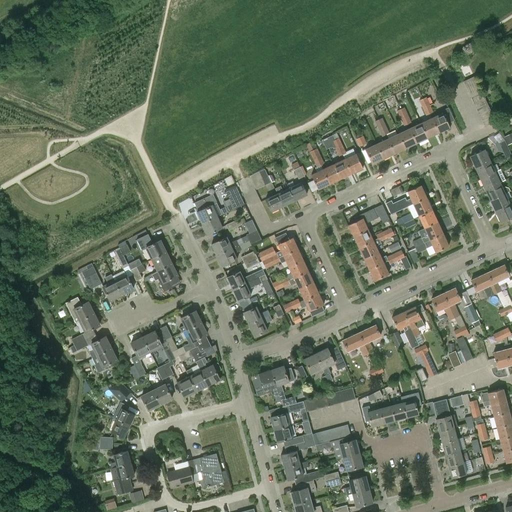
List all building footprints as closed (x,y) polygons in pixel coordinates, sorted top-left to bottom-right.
[(474,76),(463,81),(466,87),(477,82),(474,76)] [(466,87),(469,93),(479,88),(477,82),(466,87)] [(469,93),(471,98),(482,93),(479,88),(469,93)] [(471,98),(474,104),(485,99),(482,93),(471,98)] [(419,101),(422,108),(429,105),(426,97),(419,101)] [(474,104),(476,110),(487,105),(485,99),(474,104)] [(433,112),(429,105),(422,108),(426,115),(433,112)] [(476,110),(479,115),(490,110),(487,105),(476,110)] [(397,111),(400,118),(407,115),(404,107),(397,111)] [(443,113),(432,118),(438,133),(450,127),(448,123),(454,120),(448,108),(442,111),(443,113)] [(479,115),(482,121),(493,116),(490,110),(479,115)] [(411,123),(407,115),(400,118),(404,126),(411,123)] [(493,116),(482,121),(484,127),(495,121),(493,116)] [(374,121),(378,129),(385,125),(382,118),(374,121)] [(432,118),(421,124),(427,138),(438,133),(432,118)] [(421,124),(409,129),(416,143),(427,138),(421,124)] [(389,133),(385,125),(378,129),(381,136),(389,133)] [(409,129),(398,134),(405,148),(416,143),(409,129)] [(398,134),(387,139),(394,154),(405,148),(398,134)] [(335,148),(335,149),(342,146),(339,138),(335,140),(333,135),(322,140),(326,149),(330,147),(335,148)] [(363,136),(355,139),(359,147),(366,143),(363,136)] [(387,139),(376,144),(383,159),(394,154),(387,139)] [(503,153),(504,154),(509,151),(504,141),(498,143),(497,141),(495,145),(498,151),(503,153)] [(306,144),(312,157),(319,154),(315,145),(313,145),(311,142),(306,144)] [(371,164),(383,159),(376,144),(365,150),(371,164)] [(345,153),(342,146),(335,149),(339,156),(345,153)] [(470,157),(475,167),(489,161),(484,150),(470,157)] [(356,154),(344,159),(351,174),(362,168),(361,165),(364,164),(359,153),(356,154)] [(323,163),(319,154),(312,157),(317,166),(323,163)] [(333,164),(340,179),(351,174),(344,159),(333,164)] [(475,167),(480,179),(499,170),(496,164),(492,166),(489,161),(475,167)] [(322,170),(329,184),(340,179),(333,164),(322,170)] [(294,170),(298,179),(304,176),(300,167),(294,170)] [(264,169),(249,176),(253,183),(267,176),(264,169)] [(480,179),(485,189),(500,182),(505,180),(500,169),(499,170),(480,179)] [(318,189),(329,184),(322,170),(311,175),(313,180),(308,183),(311,191),(317,188),(318,189)] [(253,183),(256,190),(271,182),(267,176),(253,183)] [(287,184),(289,189),(294,201),(307,195),(301,183),(294,186),(292,182),(287,184)] [(485,189),(490,201),(505,194),(500,182),(485,189)] [(407,192),(413,204),(426,198),(420,185),(407,192)] [(275,189),(277,194),(283,206),(294,201),(289,189),(282,191),(280,186),(275,189)] [(232,204),(220,210),(222,214),(244,204),(236,187),(226,192),(232,204)] [(493,207),(495,211),(510,205),(507,199),(511,197),(508,192),(505,194),(490,201),(490,202),(490,203),(490,204),(490,205),(490,206),(491,206),(492,207),(493,207)] [(271,212),(283,206),(277,194),(265,200),(271,212)] [(413,204),(418,216),(431,210),(426,198),(413,204)] [(394,202),(388,205),(392,214),(407,207),(405,201),(395,206),(394,202)] [(196,212),(202,223),(216,217),(222,214),(220,210),(216,203),(196,212)] [(389,219),(382,204),(375,208),(382,222),(389,219)] [(511,216),(511,209),(510,205),(495,211),(500,222),(511,216)] [(348,225),(353,236),(368,230),(365,224),(377,218),(373,209),(354,218),(356,221),(348,225)] [(418,216),(424,228),(437,222),(431,210),(418,216)] [(401,218),(404,223),(413,219),(410,213),(401,218)] [(222,228),(216,217),(202,223),(207,235),(222,228)] [(241,225),(239,219),(226,225),(228,230),(241,225)] [(415,224),(413,219),(404,223),(406,228),(415,224)] [(427,235),(421,238),(424,243),(443,234),(437,222),(424,228),(427,235)] [(391,228),(383,232),(386,238),(394,235),(391,228)] [(246,234),(246,235),(248,240),(259,235),(256,230),(246,234)] [(353,236),(358,248),(373,241),(368,230),(353,236)] [(358,248),(364,259),(378,252),(375,246),(381,244),(380,241),(386,238),(383,232),(376,235),(378,239),(373,241),(358,248)] [(275,253),(276,255),(278,258),(297,249),(292,238),(288,239),(285,233),(275,238),(281,251),(275,253)] [(145,248),(151,259),(166,252),(160,240),(152,244),(148,234),(136,240),(141,250),(145,248)] [(415,247),(418,252),(432,246),(435,252),(448,246),(443,234),(424,243),(415,247)] [(259,235),(248,240),(249,241),(251,245),(261,240),(259,235)] [(211,244),(216,255),(239,245),(236,240),(229,243),(226,237),(211,244)] [(413,242),(415,247),(424,243),(421,238),(413,242)] [(390,242),(387,244),(391,252),(400,248),(398,242),(391,245),(390,242)] [(119,248),(119,249),(122,255),(130,252),(127,245),(119,248)] [(241,250),(239,245),(216,255),(222,267),(237,260),(234,254),(241,250)] [(119,249),(114,252),(122,268),(128,266),(122,255),(119,249)] [(269,258),(272,265),(279,261),(280,263),(285,261),(288,267),(303,260),(297,249),(278,258),(276,255),(269,258)] [(401,250),(393,254),(397,261),(400,259),(404,257),(401,250)] [(416,251),(415,250),(409,253),(414,263),(419,261),(415,252),(416,251)] [(241,257),(244,263),(257,257),(254,251),(241,257)] [(151,259),(157,271),(172,264),(166,252),(151,259)] [(364,259),(369,270),(383,263),(388,260),(390,264),(397,261),(393,254),(386,257),(385,256),(381,258),(378,252),(364,259)] [(259,263),(257,257),(244,263),(246,269),(259,263)] [(410,267),(405,257),(404,257),(400,259),(405,269),(410,267)] [(265,268),(272,265),(269,258),(262,262),(265,268)] [(286,275),(287,277),(289,280),(308,271),(303,260),(288,267),(291,273),(286,275)] [(388,274),(383,263),(369,270),(374,281),(388,274)] [(157,271),(151,274),(155,281),(158,279),(164,291),(171,288),(168,281),(178,276),(172,264),(157,271)] [(504,265),(487,273),(497,292),(501,290),(498,285),(510,280),(509,277),(504,265)] [(87,269),(96,287),(101,284),(93,267),(87,269)] [(136,267),(130,270),(136,281),(142,278),(136,267)] [(90,289),(96,287),(87,269),(82,272),(90,289)] [(227,277),(232,289),(264,275),(262,269),(242,278),(239,271),(227,277)] [(280,280),(283,287),(290,283),(291,285),(295,283),(298,289),(313,282),(308,271),(289,280),(287,277),(280,280)] [(488,297),(497,292),(487,273),(471,280),(474,287),(466,290),(468,295),(483,288),(488,297)] [(109,300),(121,294),(112,277),(111,274),(105,277),(108,283),(102,286),(109,300)] [(118,274),(112,277),(121,294),(132,288),(126,274),(119,277),(118,274)] [(232,289),(238,302),(250,296),(247,290),(262,283),(267,295),(273,292),(264,275),(232,289)] [(276,290),(283,287),(280,280),(273,284),(276,290)] [(298,289),(303,300),(318,294),(313,282),(298,289)] [(454,288),(443,293),(454,317),(460,329),(464,326),(455,307),(454,303),(460,300),(454,288)] [(466,291),(458,295),(471,323),(473,323),(475,327),(481,325),(466,291)] [(449,320),(454,317),(443,293),(431,299),(437,311),(444,308),(445,312),(446,312),(449,320)] [(297,299),(290,303),(293,309),(300,306),(302,308),(306,306),(309,312),(311,317),(324,311),(322,306),(324,305),(318,294),(303,300),(299,303),(297,299)] [(75,323),(79,321),(79,320),(94,313),(88,301),(81,305),(77,297),(65,303),(75,323)] [(286,312),(293,309),(290,303),(283,306),(286,312)] [(415,307),(403,312),(418,344),(423,342),(419,334),(416,327),(422,324),(418,314),(424,311),(421,305),(415,308),(415,307)] [(243,313),(249,325),(269,315),(275,313),(272,307),(258,314),(255,307),(243,313)] [(501,316),(506,314),(504,308),(498,310),(501,316)] [(181,333),(186,330),(201,324),(194,311),(180,318),(184,325),(179,328),(181,333)] [(418,345),(418,344),(403,312),(392,317),(397,329),(403,327),(405,331),(404,332),(412,348),(418,345)] [(79,320),(79,321),(85,333),(100,325),(94,313),(79,320)] [(269,315),(249,325),(254,337),(267,331),(264,325),(272,321),(269,315)] [(189,343),(183,346),(185,352),(195,347),(192,341),(206,334),(201,324),(186,330),(190,337),(186,338),(189,343)] [(160,328),(161,331),(165,340),(171,337),(166,325),(160,328)] [(375,325),(358,333),(368,353),(373,351),(369,342),(380,336),(375,325)] [(460,329),(462,334),(463,334),(464,337),(468,335),(464,326),(460,329)] [(507,328),(500,331),(503,338),(511,335),(507,328)] [(457,337),(462,334),(460,329),(454,331),(457,337)] [(154,331),(142,337),(149,351),(161,346),(164,351),(169,348),(165,340),(161,331),(155,334),(154,331)] [(398,331),(390,335),(397,350),(404,346),(398,331)] [(497,341),(503,338),(500,331),(493,334),(493,335),(486,338),(489,346),(497,343),(497,341)] [(363,356),(368,353),(358,333),(342,340),(347,352),(358,346),(363,356)] [(71,339),(74,345),(85,339),(82,334),(71,339)] [(89,352),(92,358),(111,348),(105,336),(90,343),(93,350),(89,352)] [(131,358),(134,365),(140,376),(145,373),(139,360),(145,357),(144,354),(149,351),(142,337),(130,343),(136,355),(131,358)] [(451,356),(455,365),(472,358),(463,337),(456,340),(460,350),(455,352),(456,354),(451,356)] [(72,352),(88,345),(85,339),(74,345),(70,347),(72,352)] [(425,345),(420,347),(433,375),(436,374),(426,351),(427,350),(425,345)] [(183,346),(171,352),(174,358),(178,355),(185,352),(183,346)] [(181,361),(192,356),(200,352),(197,346),(195,347),(185,352),(178,355),(181,361)] [(337,347),(331,350),(337,362),(334,364),(337,370),(346,366),(337,347)] [(430,376),(433,375),(420,347),(414,349),(422,367),(425,366),(430,376)] [(98,373),(103,370),(102,368),(117,361),(111,348),(92,358),(95,365),(94,365),(98,373)] [(327,348),(315,354),(322,369),(326,375),(331,373),(328,367),(334,363),(327,348)] [(497,369),(509,366),(505,349),(493,352),(497,369)] [(204,357),(206,356),(203,350),(200,352),(192,356),(195,361),(204,357)] [(311,375),(322,369),(315,354),(304,359),(311,375)] [(200,371),(207,385),(219,379),(215,372),(221,369),(217,362),(212,365),(206,368),(204,363),(207,362),(204,357),(195,361),(200,371)] [(169,362),(162,366),(167,377),(173,374),(169,366),(174,364),(172,360),(169,361),(169,362)] [(450,360),(444,362),(447,368),(453,366),(450,360)] [(135,379),(140,376),(134,365),(129,368),(135,379)] [(380,365),(375,368),(378,374),(383,371),(380,365)] [(162,380),(167,377),(162,366),(156,368),(162,380)] [(283,366),(271,370),(280,400),(285,398),(283,392),(281,385),(288,382),(294,380),(290,368),(284,370),(283,366)] [(301,366),(296,368),(301,379),(306,377),(301,366)] [(188,377),(196,391),(207,385),(200,371),(194,374),(191,368),(186,371),(189,377),(188,377)] [(372,377),(378,374),(375,368),(369,371),(372,377)] [(422,368),(416,370),(421,382),(427,379),(422,368)] [(277,401),(280,400),(271,370),(258,374),(259,375),(251,377),(255,391),(263,388),(264,390),(270,388),(272,395),(274,394),(277,401)] [(416,378),(413,373),(413,372),(407,374),(410,380),(416,378)] [(196,391),(188,377),(177,383),(184,397),(196,391)] [(115,386),(126,397),(131,392),(122,383),(120,383),(115,386)] [(164,385),(152,390),(159,404),(171,398),(164,385)] [(121,402),(126,397),(115,386),(108,389),(121,402)] [(390,386),(385,388),(387,394),(393,391),(390,386)] [(352,387),(346,389),(349,400),(355,399),(352,387)] [(346,389),(341,390),(344,402),(349,400),(346,389)] [(490,404),(491,405),(506,401),(503,389),(487,393),(481,394),(484,406),(490,404)] [(148,410),(159,404),(152,390),(141,396),(148,410)] [(341,390),(336,392),(339,403),(344,402),(341,390)] [(379,390),(374,393),(376,399),(382,396),(379,390)] [(336,392),(330,393),(333,405),(339,403),(336,392)] [(402,403),(406,418),(418,414),(416,406),(421,405),(418,392),(412,394),(412,395),(401,398),(402,403)] [(330,393),(325,395),(328,406),(333,405),(330,393)] [(464,407),(470,405),(469,402),(467,394),(461,395),(464,407)] [(325,395),(319,396),(322,408),(328,406),(325,395)] [(319,396),(314,398),(317,409),(322,408),(319,396)] [(314,398),(308,399),(311,410),(317,409),(314,398)] [(303,401),(306,412),(311,410),(308,399),(303,401)] [(446,399),(433,403),(437,419),(435,419),(439,431),(456,427),(455,426),(457,426),(454,415),(450,416),(446,399)] [(476,400),(469,402),(470,405),(471,410),(478,408),(476,400)] [(491,405),(494,416),(509,412),(506,401),(491,405)] [(270,417),(273,430),(289,426),(286,413),(293,411),(293,412),(300,410),(303,421),(307,420),(302,402),(278,408),(280,414),(270,417)] [(120,403),(113,418),(129,426),(134,415),(125,411),(127,407),(123,404),(120,403)] [(402,403),(390,406),(394,421),(406,418),(402,403)] [(370,427),(383,424),(379,409),(370,411),(369,406),(362,408),(366,422),(369,421),(370,427)] [(390,406),(379,409),(383,424),(394,421),(390,406)] [(480,416),(478,408),(471,410),(473,417),(480,416)] [(494,416),(497,428),(511,424),(509,412),(494,416)] [(124,437),(129,426),(113,418),(109,428),(109,429),(111,430),(110,431),(124,437)] [(476,426),(478,434),(486,432),(484,424),(476,426)] [(497,428),(500,440),(511,436),(511,424),(497,428)] [(342,426),(345,437),(350,436),(347,425),(342,426)] [(283,441),(285,447),(304,442),(302,436),(292,438),(289,426),(273,430),(277,442),(283,441)] [(336,428),(339,439),(345,437),(342,426),(336,428)] [(439,431),(442,443),(457,439),(455,432),(457,431),(456,427),(439,431)] [(331,429),(334,440),(339,439),(336,428),(331,429)] [(325,430),(328,441),(334,440),(331,429),(325,430)] [(320,432),(323,443),(328,441),(325,430),(320,432)] [(317,444),(323,443),(320,432),(315,433),(317,444)] [(486,432),(478,434),(480,442),(488,440),(486,432)] [(311,433),(302,436),(304,442),(313,439),(311,433)] [(511,436),(500,440),(503,451),(511,448),(511,436)] [(442,443),(445,455),(460,451),(460,450),(465,448),(462,438),(457,439),(442,443)] [(280,455),(284,468),(299,463),(296,451),(298,451),(297,450),(315,445),(313,439),(304,442),(285,447),(287,453),(280,455)] [(339,444),(342,457),(359,453),(356,440),(339,444)] [(329,442),(315,445),(317,451),(331,448),(329,442)] [(482,448),(484,456),(492,454),(490,446),(482,448)] [(511,461),(511,448),(503,451),(506,463),(511,461)] [(116,467),(130,463),(127,451),(113,455),(116,467)] [(445,455),(448,466),(463,462),(460,451),(445,455)] [(363,466),(359,453),(342,457),(346,471),(363,466)] [(216,454),(193,460),(197,473),(200,472),(202,479),(199,480),(202,488),(223,482),(216,454)] [(494,462),(492,454),(484,456),(486,464),(494,462)] [(191,475),(197,473),(193,460),(187,462),(188,467),(166,473),(171,488),(193,482),(191,475)] [(469,460),(463,462),(448,466),(451,478),(466,474),(466,473),(472,471),(469,460)] [(287,480),(294,478),(295,484),(311,480),(309,473),(302,475),(301,469),(308,466),(307,461),(299,463),(284,468),(287,480)] [(134,475),(130,463),(116,467),(110,469),(117,494),(132,490),(128,477),(134,475)] [(321,470),(309,473),(311,480),(312,479),(323,477),(321,470)] [(323,475),(325,482),(339,478),(337,472),(323,475)] [(344,496),(348,495),(369,489),(366,475),(348,480),(350,487),(342,489),(344,496)] [(341,484),(339,478),(325,482),(327,488),(341,484)] [(290,492),(293,505),(310,500),(308,492),(315,491),(312,479),(311,480),(295,484),(297,490),(290,492)] [(373,503),(369,489),(348,495),(350,500),(353,500),(355,508),(373,503)] [(130,491),(131,501),(145,500),(144,490),(130,491)] [(117,500),(107,503),(108,509),(118,507),(117,500)] [(321,511),(320,506),(312,508),(310,500),(293,505),(295,511),(321,511)]
